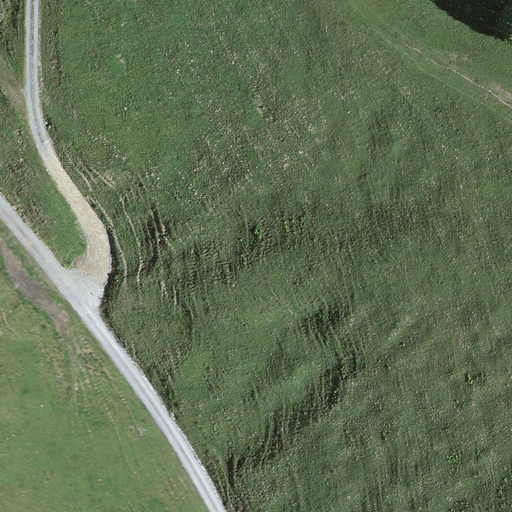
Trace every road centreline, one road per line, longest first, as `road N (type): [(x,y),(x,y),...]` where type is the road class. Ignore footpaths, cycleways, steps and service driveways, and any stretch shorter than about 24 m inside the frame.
road 1 (track): [(224,511),(195,456),(0,197)]
road 2 (track): [(39,0),(36,116),(47,151),(111,243),(111,267),(81,296)]
